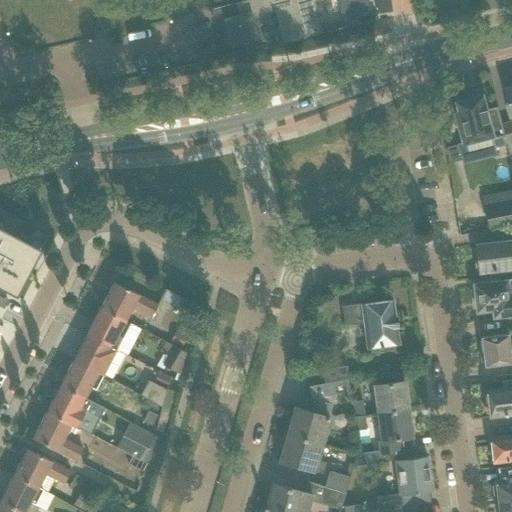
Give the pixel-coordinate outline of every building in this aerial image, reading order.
[(244,41),(247,52),(246,52),(246,53),(302,38),(292,0),(244,0),(234,3),(237,16),(224,19),(231,45),(244,41)] [(359,24),(359,23),(357,23),(354,12),(368,9),(365,0),(292,0),(302,38),(321,34),(359,24)] [(495,147),(507,144),(509,144),(504,124),(502,125),(498,107),(488,109),(485,95),(457,102),(460,112),(456,113),(464,145),(493,137),(495,147)] [(458,145),(447,148),(449,164),(463,160),(458,145)] [(511,221),(511,204),(485,210),(488,226),(511,221)] [(0,304),(7,292),(15,296),(31,266),(33,262),(35,258),(35,257),(39,249),(29,244),(19,238),(12,234),(12,235),(2,229),(0,228),(0,304)] [(511,242),(510,242),(510,240),(494,242),(475,245),(476,260),(474,260),(475,270),(478,270),(478,272),(498,270),(511,268),(511,242)] [(511,313),(511,279),(506,280),(493,282),(473,285),(473,288),(471,291),(472,297),(475,299),(476,311),(492,309),(493,316),(501,315),(511,313)] [(113,282),(100,308),(123,321),(124,320),(131,306),(151,317),(157,304),(113,282)] [(160,299),(181,311),(187,300),(166,289),(160,299)] [(392,300),(342,307),(345,324),(363,321),(367,348),(398,343),(392,300)] [(115,349),(129,323),(124,320),(123,321),(100,308),(86,334),(110,347),(115,349)] [(176,330),(170,342),(180,347),(186,336),(176,330)] [(102,375),(115,349),(110,347),(86,334),(73,360),(102,375)] [(507,334),(499,334),(479,337),(483,367),(503,364),(511,362),(511,349),(509,350),(507,334)] [(185,352),(173,346),(164,366),(179,374),(185,352)] [(94,390),(102,375),(73,360),(59,386),(84,398),(89,387),(94,390)] [(349,385),(345,366),(322,370),(324,383),(346,379),(347,385),(349,385)] [(167,386),(170,377),(159,372),(154,379),(167,386)] [(140,394),(159,403),(167,388),(147,379),(140,394)] [(335,394),(336,394),(350,392),(349,385),(347,385),(346,379),(324,383),(308,386),(311,397),(310,399),(306,397),(305,398),(306,399),(304,410),(294,407),(294,408),(287,434),(321,444),(321,443),(328,420),(330,421),(331,417),(329,417),(335,394)] [(511,380),(502,381),(503,388),(485,390),(485,392),(486,399),(486,401),(487,401),(488,404),(485,406),(486,411),(489,412),(489,415),(488,416),(488,417),(511,414),(511,380)] [(403,381),(383,384),(373,386),(377,413),(407,409),(403,381)] [(103,408),(84,398),(59,386),(46,411),(70,424),(90,434),(103,408)] [(365,415),(362,400),(349,402),(351,412),(351,417),(365,415)] [(411,437),(407,409),(377,413),(381,442),(379,442),(381,457),(390,455),(390,451),(401,450),(400,439),(411,437)] [(62,438),(70,424),(46,411),(32,438),(76,460),(82,448),(62,438)] [(148,411),(143,421),(151,425),(156,415),(148,411)] [(367,429),(365,415),(351,417),(354,431),(367,429)] [(123,433),(116,447),(132,456),(141,461),(151,441),(154,435),(130,422),(123,433)] [(325,444),(321,443),(321,444),(287,434),(279,460),(279,461),(323,474),(326,462),(316,459),(320,446),(324,447),(325,444)] [(511,434),(489,438),(492,463),(511,460),(511,434)] [(70,471),(44,458),(27,448),(13,475),(42,490),(49,475),(64,483),(70,471)] [(431,491),(427,456),(394,460),(399,493),(376,496),(378,509),(361,511),(360,511),(366,511),(410,504),(409,494),(431,491)] [(511,466),(498,468),(500,480),(495,481),(497,503),(511,501),(511,466)] [(350,476),(329,470),(324,486),(327,487),(345,492),(350,476)] [(30,511),(42,490),(13,475),(0,499),(0,500),(21,511),(30,511)] [(307,511),(312,495),(272,483),(271,485),(272,485),(265,508),(281,511),(307,511)] [(342,504),(345,492),(327,487),(324,498),(342,504)] [(80,493),(73,505),(84,511),(91,499),(80,493)] [(0,511),(21,511),(0,500),(0,511)] [(511,511),(511,501),(497,503),(498,511),(511,511)]
